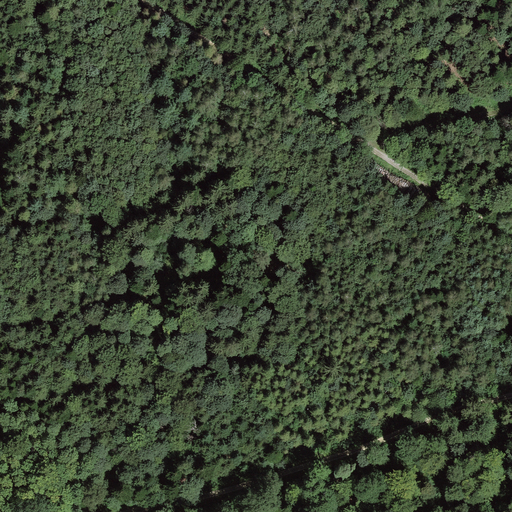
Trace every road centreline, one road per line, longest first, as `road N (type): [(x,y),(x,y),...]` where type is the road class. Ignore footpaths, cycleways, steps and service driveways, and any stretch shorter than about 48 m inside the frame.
road 1 (track): [(141,0),(511,240)]
road 2 (track): [(131,511),(266,480),(472,401),(511,394)]
road 3 (track): [(361,143),(511,108)]
